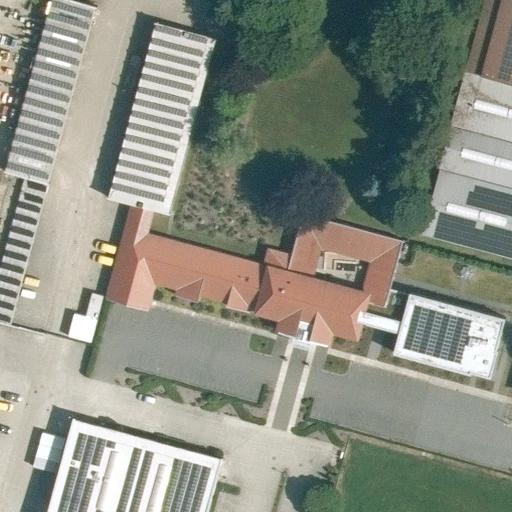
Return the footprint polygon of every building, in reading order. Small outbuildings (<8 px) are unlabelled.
[(100,2),(91,0),(53,0),(10,168),(27,172),(54,179),(100,2)] [(511,0),(489,0),(472,68),(511,78),(511,0)] [(221,31),(161,16),(114,197),(135,202),(156,207),(174,212),(221,31)] [(511,78),(472,68),(458,119),(511,134),(511,78)] [(511,134),(458,119),(446,164),(511,181),(511,134)] [(428,229),(511,252),(511,181),(446,164),(428,229)] [(27,172),(0,278),(0,314),(18,319),(54,179),(27,172)] [(156,207),(135,202),(111,294),(154,304),(159,282),(259,307),(271,259),(150,229),(156,207)] [(409,236),(308,211),(294,266),(319,272),(326,244),(373,256),(366,284),(378,287),(395,291),(409,236)] [(365,336),(378,287),(366,284),(319,272),(294,266),(274,261),(261,310),(282,315),(279,327),(305,333),(308,322),(319,325),(316,337),(337,342),(340,330),(365,336)] [(206,511),(222,453),(71,413),(44,511),(206,511)]
